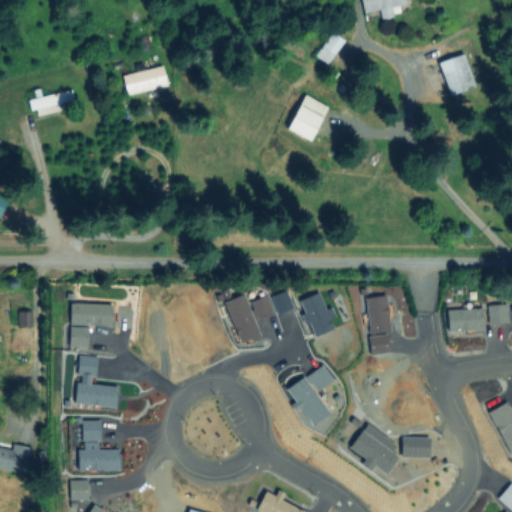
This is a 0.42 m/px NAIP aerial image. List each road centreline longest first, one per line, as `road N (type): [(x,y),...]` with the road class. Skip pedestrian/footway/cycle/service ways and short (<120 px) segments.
road 1 (residential): [(261,455),(262,418),(248,400),(217,392),(183,410),(178,445),(202,469),(232,472),(261,455)]
road 2 (residential): [(414,266),(435,386),(467,465),(460,491),(439,511)]
